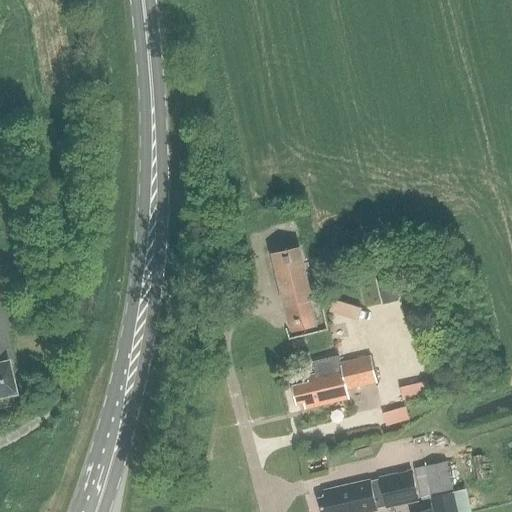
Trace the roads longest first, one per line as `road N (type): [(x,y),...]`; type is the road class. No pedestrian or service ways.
road 1 (primary): [(78,511),(146,318),(159,166),(142,0)]
road 2 (unclassified): [(266,511),(219,320)]
